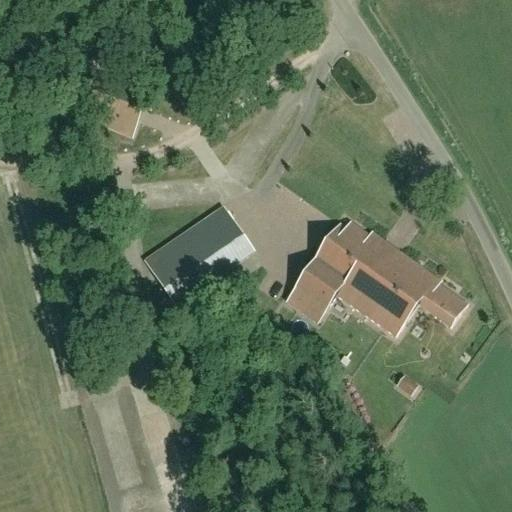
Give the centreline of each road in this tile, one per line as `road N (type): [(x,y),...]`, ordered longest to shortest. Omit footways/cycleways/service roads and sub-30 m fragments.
road 1 (track): [(0,161),(152,154),(330,52)]
road 2 (unclassified): [(511,292),(464,185),(337,0)]
